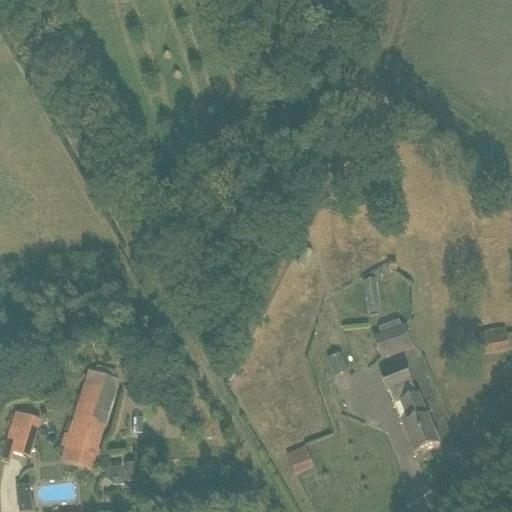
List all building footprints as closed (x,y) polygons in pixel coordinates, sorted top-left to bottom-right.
[(382,360),(413,348),(405,327),(402,328),(399,321),(379,329),(381,335),(374,338),(382,360)] [(483,358),(510,353),(506,330),(479,335),(483,358)] [(388,395),(395,392),(409,425),(403,427),(415,457),(439,447),(419,396),(418,396),(406,366),(388,374),(381,377),(388,395)] [(117,382),(95,375),(91,373),(67,450),(94,459),(117,382)] [(28,460),(40,424),(40,422),(16,415),(5,452),(28,460)] [(288,456),(296,476),(313,469),(306,449),(288,456)] [(123,470),(105,471),(106,481),(115,488),(125,487),(123,470)] [(34,511),(32,486),(18,487),(19,511),(34,511)]
